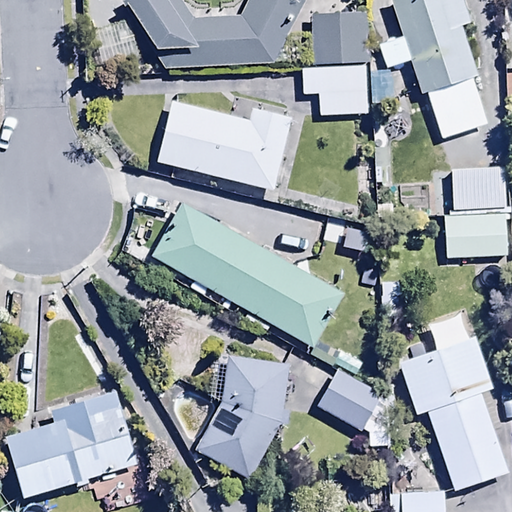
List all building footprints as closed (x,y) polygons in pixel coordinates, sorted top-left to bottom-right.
[(193,25),(177,0),(139,0),(129,8),(170,75),(276,68),(310,0),(252,0),(241,23),(193,25)] [(412,0),(390,8),(402,42),(379,49),(387,75),(410,67),(422,102),(427,100),(442,144),(487,129),(472,84),(477,82),(461,34),(473,30),(462,0),(412,0)] [(311,21),(313,68),(368,66),(367,19),(311,21)] [(366,71),(302,75),(303,100),(319,99),(320,122),(369,120),(366,71)] [(170,107),(156,168),(273,196),(290,125),(254,116),(251,126),(170,107)] [(504,173),(450,175),(452,217),(506,215),(504,173)] [(343,298),(183,210),(153,266),(312,354),(343,298)] [(505,218),(443,221),(445,263),(507,261),(505,218)] [(356,228),(316,219),(311,241),(351,250),(356,228)] [(401,286),(380,287),(380,315),(402,314),(401,286)] [(415,422),(428,418),(455,497),(508,478),(481,399),(494,394),(476,343),(426,360),(421,345),(391,355),(415,422)] [(222,409),(193,454),(248,482),(279,423),(284,368),(226,363),(222,409)] [(338,373),(316,411),(360,437),(361,434),(370,440),(369,451),(390,453),(393,419),(386,417),(390,407),(379,403),(382,399),(338,373)] [(36,417),(37,385),(15,384),(14,416),(36,417)] [(54,429),(6,444),(24,505),(138,473),(117,397),(50,416),(54,429)] [(445,511),(445,496),(388,497),(388,511),(445,511)]
